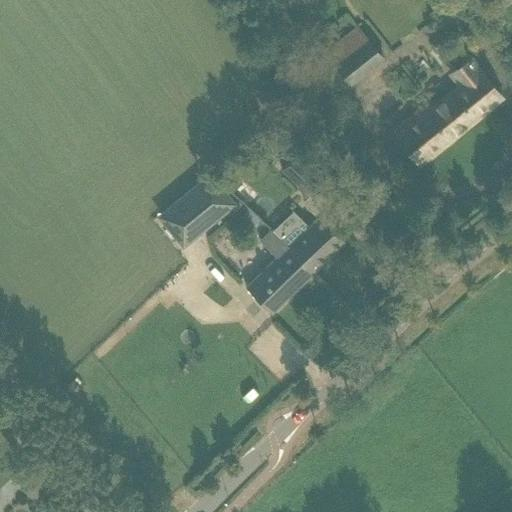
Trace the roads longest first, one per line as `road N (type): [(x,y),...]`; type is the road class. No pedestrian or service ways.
road 1 (tertiary): [(201,511),(511,222)]
road 2 (unclassified): [(96,511),(0,384)]
